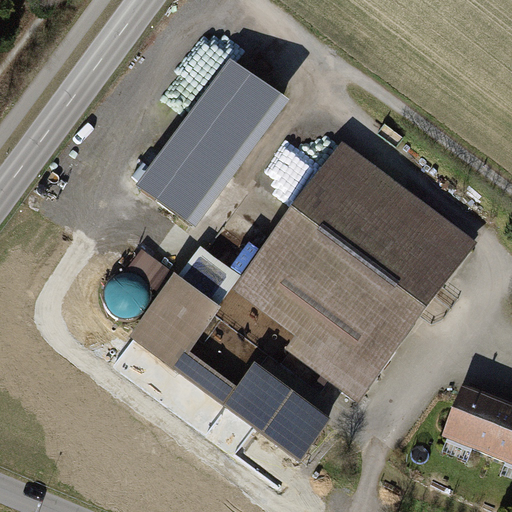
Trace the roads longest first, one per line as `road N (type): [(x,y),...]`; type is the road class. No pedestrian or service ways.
road 1 (track): [(259,0),(511,193)]
road 2 (secondary): [(147,0),(0,199)]
